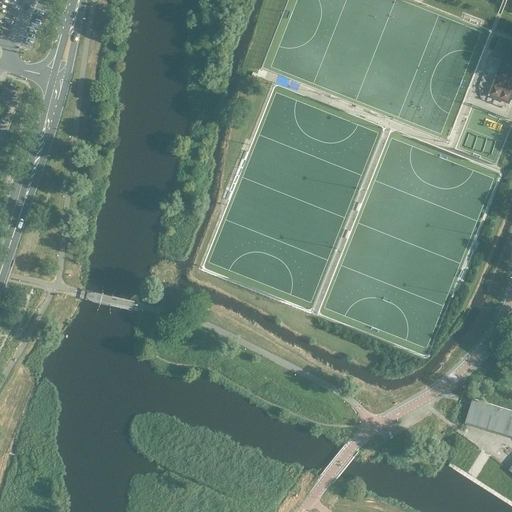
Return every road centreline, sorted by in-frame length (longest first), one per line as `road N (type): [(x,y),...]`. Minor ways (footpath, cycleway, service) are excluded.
road 1 (unclassified): [(303,511),(374,428),(469,362),(511,298)]
road 2 (secondary): [(4,256),(53,127),(84,0)]
road 3 (secondary): [(69,0),(4,256)]
